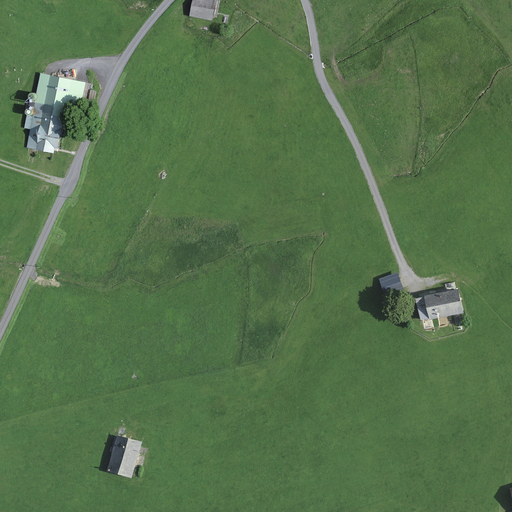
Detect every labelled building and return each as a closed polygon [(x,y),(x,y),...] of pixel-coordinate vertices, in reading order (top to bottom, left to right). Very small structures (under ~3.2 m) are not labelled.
[(221,0),(219,0),(196,0),(193,19),(216,24),(221,0)] [(91,85),(44,74),(28,148),(64,156),(73,116),(83,118),(91,85)] [(400,271),(382,278),(388,296),(407,289),(400,271)] [(463,290),(429,298),(434,321),(469,313),(463,290)] [(147,441),(121,433),(109,471),(135,479),(147,441)]
